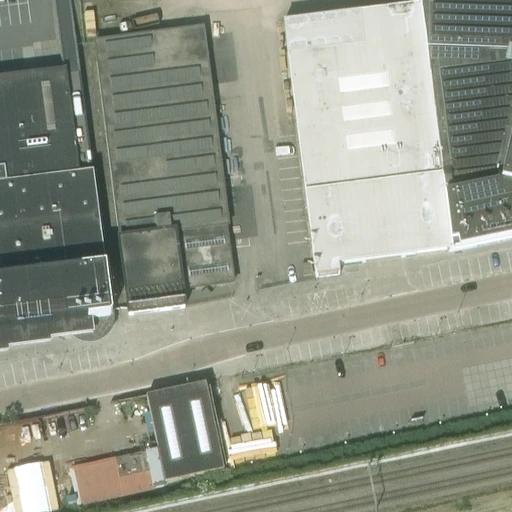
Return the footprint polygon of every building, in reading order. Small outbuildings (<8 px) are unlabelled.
[(52,0),(61,72),(0,79),(0,350),(90,330),(89,321),(105,319),(109,319),(111,316),(69,0),(52,0)] [(511,0),(418,0),(419,6),(283,24),(315,280),(339,276),(337,267),(451,253),(451,254),(453,253),(452,252),(511,240),(511,0)] [(228,227),(202,29),(93,43),(118,240),(128,317),(184,309),(181,289),(233,282),(225,228),(228,227)] [(145,399),(164,485),(223,473),(204,386),(145,399)] [(114,460),(115,463),(119,480),(157,472),(153,452),(114,460)]
